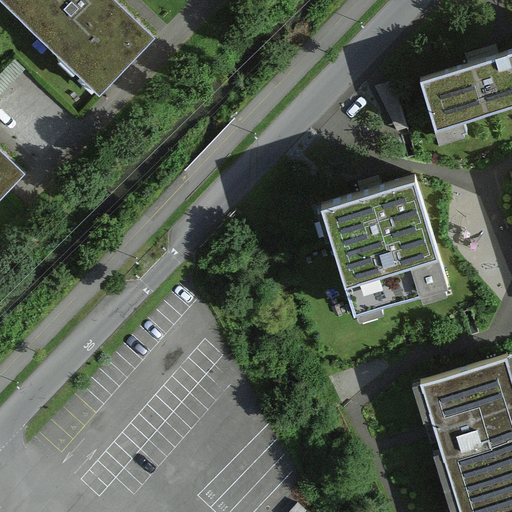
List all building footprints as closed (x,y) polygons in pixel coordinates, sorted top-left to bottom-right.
[(115,0),(0,0),(0,3),(98,96),(155,37),(115,0)] [(511,49),(417,77),(432,128),(511,104),(511,49)] [(0,139),(0,194),(28,165),(0,139)] [(447,290),(412,176),(321,204),(355,318),(447,290)] [(511,511),(511,377),(505,353),(419,378),(457,511),(511,511)]
